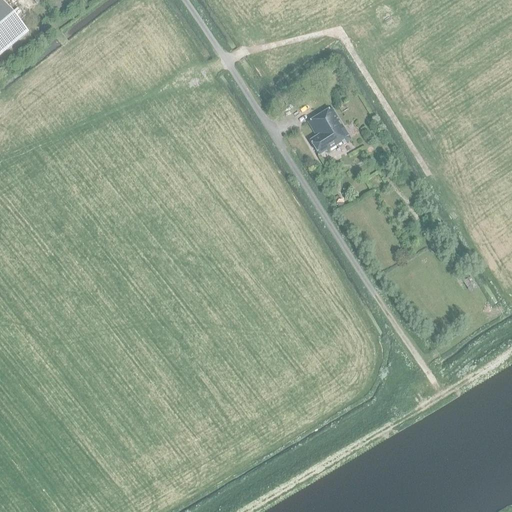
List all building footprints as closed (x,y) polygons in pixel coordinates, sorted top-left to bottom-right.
[(25,0),(13,0),(10,4),(27,21),(36,11),(25,0)] [(0,56),(29,33),(1,1),(0,2),(0,56)] [(337,70),(334,66),(328,70),(331,74),(337,70)] [(309,142),(311,144),(318,157),(326,152),(326,153),(341,144),(342,146),(350,141),(331,109),(308,124),(316,138),(309,142)] [(471,278),(463,283),(469,293),(477,288),(471,278)]
